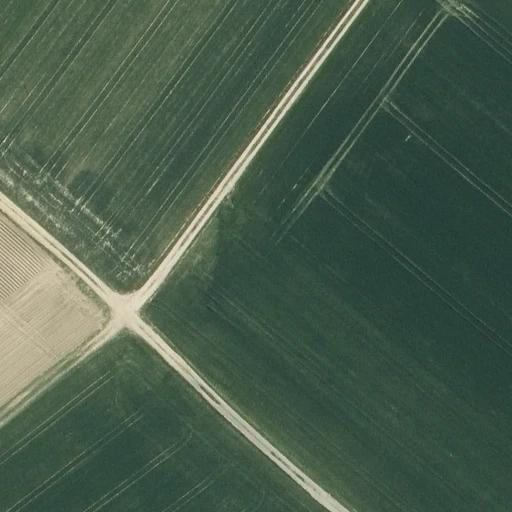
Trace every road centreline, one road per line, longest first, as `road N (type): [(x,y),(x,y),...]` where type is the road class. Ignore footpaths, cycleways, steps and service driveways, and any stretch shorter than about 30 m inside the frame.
road 1 (track): [(0,430),(64,378),(368,0)]
road 2 (track): [(334,511),(116,304)]
road 3 (track): [(0,200),(116,304)]
